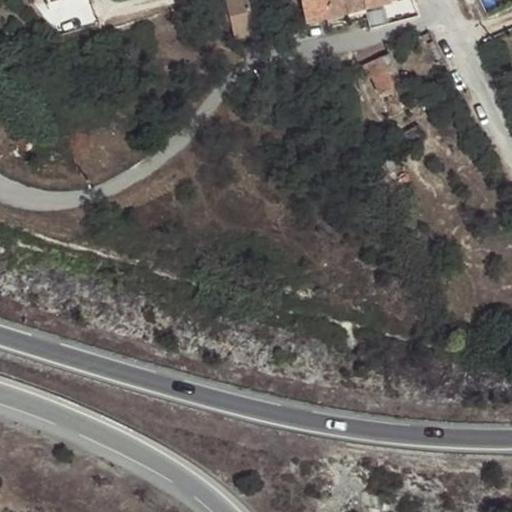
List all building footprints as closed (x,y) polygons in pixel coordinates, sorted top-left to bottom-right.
[(67,0),(34,0),(39,11),(67,0)] [(232,25),(225,0),(223,0),(209,3),(216,29),(232,25)] [(257,34),(249,0),(225,0),(232,25),(235,38),(257,34)] [(321,0),(299,0),(306,22),(326,17),(321,0)] [(344,0),(321,0),(326,17),(347,12),(344,0)] [(365,8),(363,0),(344,0),(347,12),(365,8)] [(363,0),(365,8),(387,3),(387,0),(363,0)] [(394,88),(380,59),(362,67),(369,81),(374,78),(381,94),(394,88)] [(357,82),(353,73),(333,77),(339,91),(357,82)] [(399,184),(392,171),(383,175),(389,189),(399,184)]
